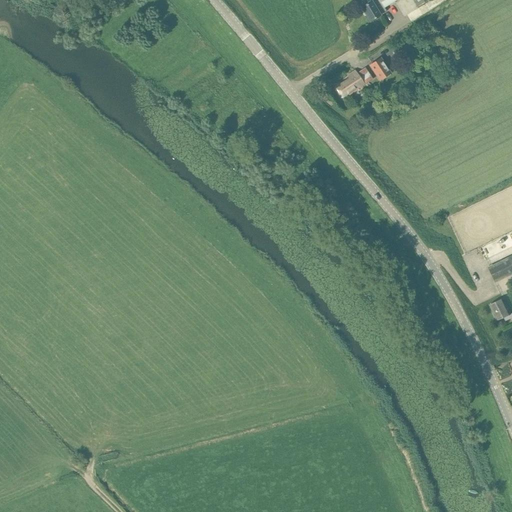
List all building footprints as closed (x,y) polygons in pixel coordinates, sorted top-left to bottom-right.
[(384,7),(395,0),(371,0),(361,6),(369,21),(380,15),(380,14),(386,10),(384,7)] [(369,65),(379,79),(389,72),(380,58),(369,65)] [(373,79),(366,67),(357,73),(356,72),(336,86),(343,97),(362,84),(364,86),(373,79)] [(495,282),(511,274),(511,255),(488,267),(495,282)] [(511,312),(510,313),(503,298),(489,305),(497,320),(505,316),(507,320),(511,317),(511,312)]
